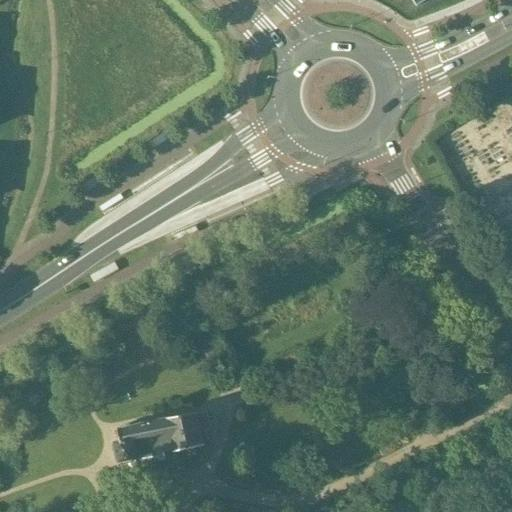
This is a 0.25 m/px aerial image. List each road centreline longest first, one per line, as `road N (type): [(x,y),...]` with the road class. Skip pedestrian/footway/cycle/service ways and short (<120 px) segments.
road 1 (tertiary): [(0,313),(293,125)]
road 2 (residential): [(511,369),(374,135)]
road 3 (tertiary): [(387,79),(511,20)]
